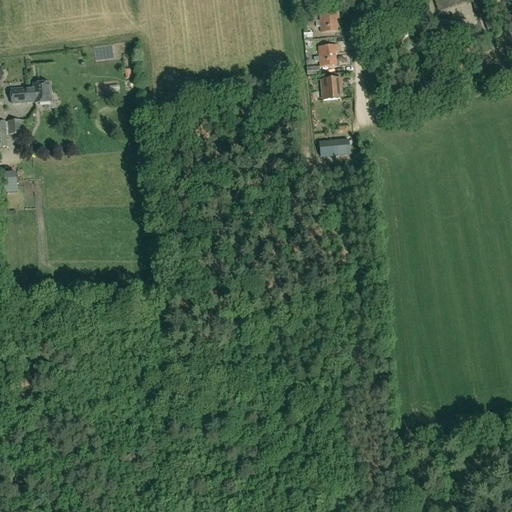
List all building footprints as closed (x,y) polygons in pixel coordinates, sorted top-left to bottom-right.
[(434,0),(438,11),(472,0),(477,17),(489,13),(484,0),(434,0)] [(317,20),(316,9),(307,10),(308,20),(317,20)] [(337,32),(336,20),(339,20),(338,12),(319,14),(320,21),(316,22),(316,28),(321,28),(321,34),(337,32)] [(318,48),(319,58),(314,58),(315,62),(319,62),(320,68),(336,67),(335,54),(337,54),(337,46),(318,48)] [(318,67),(309,68),(310,76),(319,75),(318,67)] [(321,81),(322,91),(317,92),(318,102),(323,101),(340,100),(338,87),(341,87),(340,80),(321,81)] [(49,84),(33,85),(34,90),(29,90),(18,90),(10,91),(11,105),(19,104),(35,103),(35,104),(51,103),(49,84)] [(21,122),(17,122),(8,123),(9,136),(18,135),(22,135),(21,122)] [(347,135),(343,123),(324,129),(328,141),(347,135)] [(350,141),(321,144),(322,158),(351,156),(350,141)] [(4,175),(17,176),(18,166),(4,165),(4,175)]
